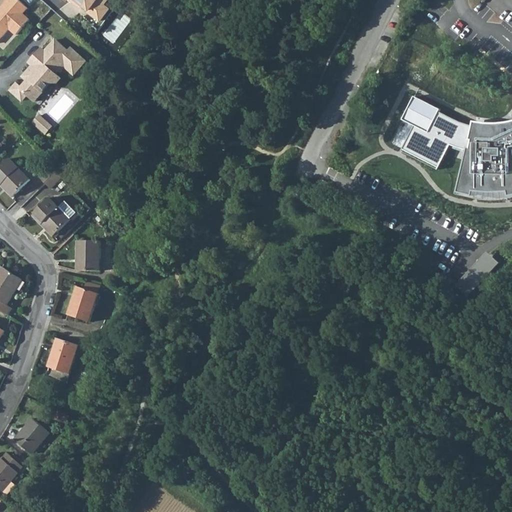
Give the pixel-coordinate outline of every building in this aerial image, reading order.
[(19,0),(0,0),(0,29),(5,24),(12,30),(25,15),(18,9),(23,3),(19,0)] [(63,0),(66,2),(67,0),(73,0),(75,0),(73,3),(82,10),(84,7),(90,12),(85,19),(100,30),(106,23),(103,21),(111,10),(114,12),(118,6),(109,0),(63,0)] [(106,23),(114,12),(111,10),(103,21),(106,23)] [(12,77),(6,85),(17,95),(23,89),(30,96),(39,86),(38,86),(46,77),(53,77),(56,72),(51,68),(54,65),(55,66),(60,61),(69,69),(81,55),(66,42),(61,47),(58,44),(58,40),(51,34),(40,46),(37,42),(24,57),(28,60),(19,69),(24,74),(17,82),(12,77)] [(404,119),(417,126),(418,123),(430,129),(430,127),(440,132),(439,134),(453,141),(451,146),(469,151),(474,126),(463,123),(441,113),(442,110),(416,96),(404,119)] [(40,113),(33,122),(47,134),(55,125),(40,113)] [(476,122),(474,126),(469,151),(459,193),(475,196),(475,191),(492,194),(509,193),(510,197),(511,196),(511,121),(491,125),(476,122)] [(429,171),(440,169),(445,157),(451,146),(453,141),(439,134),(440,132),(430,127),(430,129),(418,123),(417,126),(412,136),(409,134),(404,144),(408,146),(403,151),(422,167),(429,171)] [(10,159),(0,168),(0,184),(12,197),(30,181),(10,159)] [(50,169),(39,179),(45,186),(56,176),(50,169)] [(50,192),(61,181),(56,176),(45,186),(50,192)] [(49,198),(31,215),(51,237),(74,216),(64,205),(59,209),(49,198)] [(73,269),(96,272),(99,242),(76,239),(73,269)] [(488,252),(457,287),(470,299),(502,264),(488,252)] [(11,306),(5,302),(21,277),(0,263),(0,307),(7,312),(11,306)] [(97,291),(98,285),(82,280),(80,287),(97,291)] [(88,320),(97,291),(80,287),(74,285),(66,313),(88,320)] [(57,337),(48,366),(54,367),(51,375),(68,381),(71,372),(79,344),(57,337)] [(130,380),(117,375),(109,399),(108,403),(120,407),(130,380)] [(18,441),(34,455),(52,434),(35,420),(18,441)] [(4,492),(12,482),(25,467),(9,453),(0,463),(0,488),(4,492)] [(4,492),(9,497),(17,486),(12,482),(4,492)]
